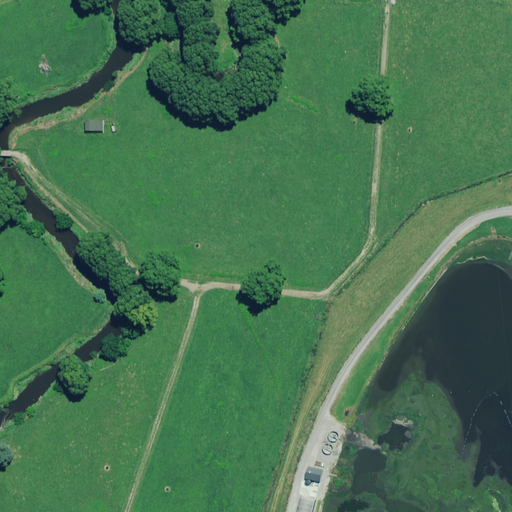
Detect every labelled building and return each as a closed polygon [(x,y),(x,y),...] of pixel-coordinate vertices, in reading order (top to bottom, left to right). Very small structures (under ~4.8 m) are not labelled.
[(105,121),(87,120),(87,131),(104,131),(105,121)] [(339,438),(339,437),(339,435),(338,434),(337,432),(336,432),(334,431),(333,431),(331,432),(330,433),(329,435),(329,436),(329,438),(330,439),(331,440),(332,441),(334,442),(335,441),(337,441),(338,440),(339,438)] [(333,451),(334,449),(333,447),(333,446),(332,445),(330,444),(328,444),(327,444),(325,444),(324,446),(323,447),(323,449),(323,450),(324,452),(325,453),(326,454),(328,454),(330,454),(331,453),(332,452),(333,451)] [(309,467),(305,484),(311,485),(312,480),(321,482),(323,470),(309,467)] [(312,511),(314,505),(300,501),(296,511),(312,511)]
